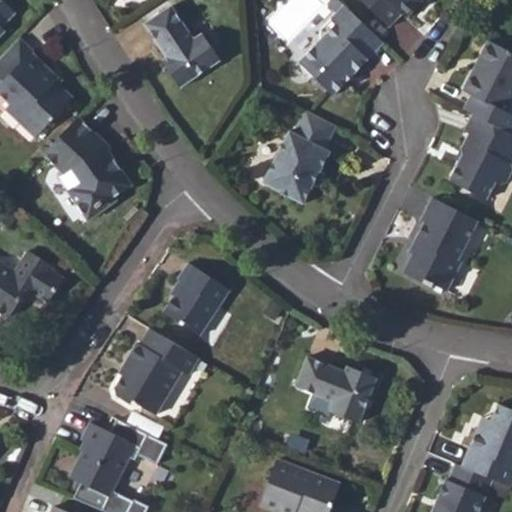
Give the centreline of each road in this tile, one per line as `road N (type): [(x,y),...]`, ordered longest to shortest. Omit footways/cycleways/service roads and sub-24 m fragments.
road 1 (residential): [(194,185),(149,219),(44,380),(30,390),(0,383)]
road 2 (residential): [(335,300),(407,161),(410,59)]
road 3 (residential): [(68,0),(194,185)]
road 4 (residential): [(455,341),(385,511)]
road 5 (residential): [(194,185),(278,264),(335,300)]
road 6 (residential): [(335,300),(394,327),(455,341)]
